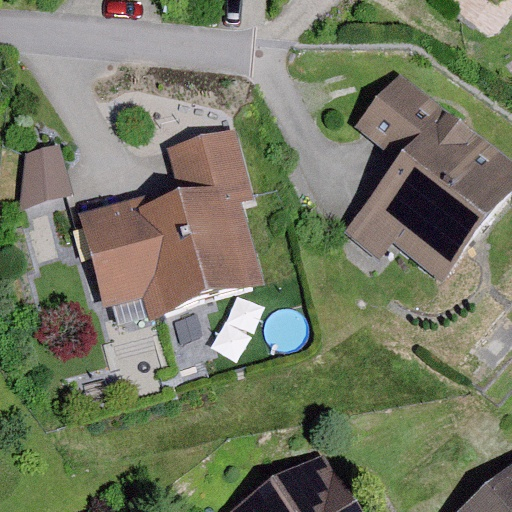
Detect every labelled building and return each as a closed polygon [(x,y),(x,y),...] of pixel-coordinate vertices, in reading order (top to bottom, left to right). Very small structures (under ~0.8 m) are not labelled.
[(395,177),(344,237),(376,264),(393,245),(448,292),(511,217),(511,174),(401,80),(350,138),(395,177)] [(28,132),(33,184),(76,180),(72,128),(28,132)] [(180,197),(78,225),(110,343),(270,300),(243,199),(255,196),(238,135),(168,154),(180,197)] [(364,511),(336,469),(272,511),(364,511)] [(511,511),(511,498),(496,511),(511,511)]
